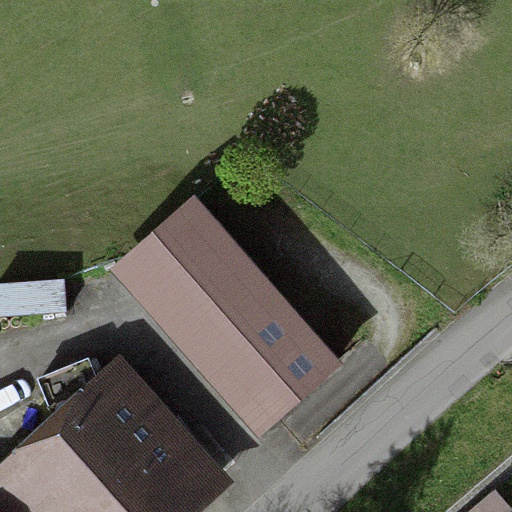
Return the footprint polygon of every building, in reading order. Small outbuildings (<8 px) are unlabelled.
[(121,281),(264,444),(345,373),(202,210),(121,281)] [(0,284),(0,315),(66,312),(64,281),(0,284)] [(39,378),(51,412),(98,395),(86,361),(39,378)] [(0,484),(0,510),(1,511),(181,511),(201,495),(110,389),(98,395),(51,412),(67,427),(0,484)] [(464,511),(504,511),(509,508),(492,489),(464,511)]
